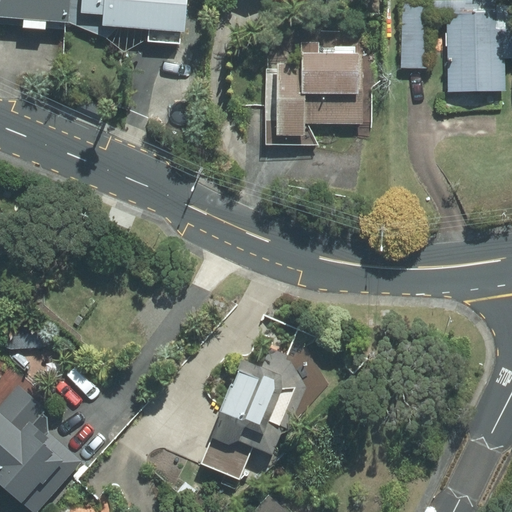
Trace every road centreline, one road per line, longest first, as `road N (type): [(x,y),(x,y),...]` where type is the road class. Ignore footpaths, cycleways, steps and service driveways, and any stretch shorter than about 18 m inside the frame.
road 1 (secondary): [(0,127),(321,261),(435,269),(511,258)]
road 2 (residential): [(511,393),(452,511)]
